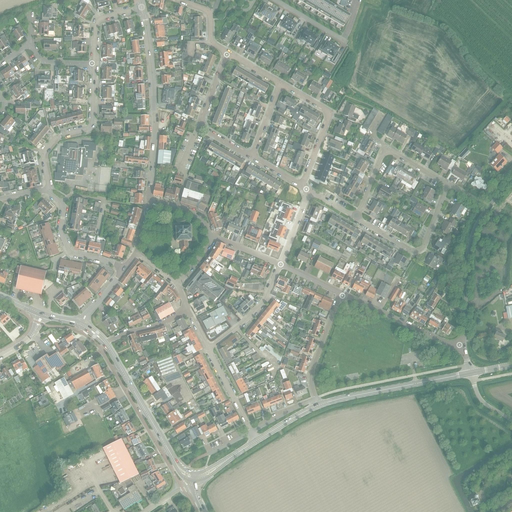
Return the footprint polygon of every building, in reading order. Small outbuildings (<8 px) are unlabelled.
[(79,9),(87,14),(90,9),(86,6),(87,4),(82,0),(79,5),(81,6),(79,9)] [(101,0),(92,0),(94,6),(97,5),(98,8),(103,7),(101,0)] [(157,8),(162,10),(164,10),(165,4),(163,3),(164,1),(161,1),(161,0),(160,0),(153,0),(153,5),(158,6),(157,8)] [(296,0),(343,28),(350,15),(348,14),(347,14),(348,14),(347,16),(320,0),(296,0)] [(266,17),(271,8),(268,7),(265,5),(261,12),(258,10),(256,15),(261,18),(262,15),(266,17)] [(42,20),(49,21),(49,18),(56,18),(57,10),(54,10),(54,9),(53,7),(51,7),(51,6),(44,6),(44,16),(42,16),(42,20)] [(271,8),(266,17),(269,19),(267,22),(270,24),(269,25),(273,27),(276,21),(273,19),(277,12),(274,11),(274,10),(271,8)] [(87,14),(79,9),(77,12),(75,11),(72,15),(78,19),(79,16),(84,19),(87,14)] [(194,18),(194,24),(201,24),(201,18),(198,18),(198,15),(190,15),(190,18),(194,18)] [(286,30),(292,20),(289,19),(286,18),(283,23),(280,21),(276,27),(285,32),(286,30)] [(40,34),(48,34),(48,36),(54,36),(54,24),(49,24),(49,21),(42,20),(40,20),(40,23),(40,28),(40,34)] [(135,32),(132,20),(124,22),(126,31),(130,30),(131,33),(135,32)] [(292,20),(286,30),(291,33),(291,35),(294,37),(297,31),(294,29),(297,24),(294,23),(295,22),(292,20)] [(74,32),(83,32),(84,27),(79,27),(79,24),(72,23),(72,29),(74,29),(74,32)] [(111,26),(114,34),(117,33),(118,37),(122,35),(119,23),(111,26)] [(13,32),(18,40),(24,37),(21,32),(23,30),(19,25),(15,27),(16,30),(13,32)] [(165,36),(164,25),(155,26),(156,37),(165,36)] [(110,35),(114,34),(111,26),(103,28),(107,40),(111,38),(110,35)] [(302,40),(307,43),(313,33),(310,31),(310,30),(307,29),(303,35),(300,33),(297,39),(300,41),(302,38),(303,39),(302,40)] [(223,35),(224,36),(222,39),(227,42),(232,33),(226,30),(223,35)] [(202,37),(201,31),(192,31),(192,33),(194,33),(194,36),(191,36),(191,40),(199,40),(199,37),(202,37)] [(83,38),(83,32),(74,32),(74,35),(72,35),(72,41),(79,41),(79,38),(83,38)] [(316,34),(313,33),(307,43),(311,45),(312,44),(313,45),(311,48),(315,50),(319,43),(316,41),(319,36),(318,36),(318,35),(316,34)] [(0,47),(3,51),(8,47),(5,42),(8,41),(4,35),(0,37),(0,39),(1,40),(0,40),(0,47)] [(130,38),(131,42),(132,42),(132,43),(133,54),(140,53),(138,37),(130,38)] [(243,45),(246,46),(250,40),(247,39),(245,42),(237,38),(233,45),(241,49),(243,45)] [(44,41),(44,50),(56,50),(56,42),(61,42),(61,39),(54,39),(54,42),(44,41)] [(250,40),(246,46),(249,48),(246,52),(254,57),(258,50),(251,45),(253,42),(250,40)] [(321,52),(327,56),(334,44),(331,43),(327,41),(324,47),(321,45),(317,51),(321,53),(321,52)] [(77,53),(86,53),(86,45),(80,45),(80,42),(73,42),(73,48),(78,49),(77,53)] [(103,52),(112,52),(112,48),(117,49),(117,43),(109,43),(108,46),(103,46),(103,52)] [(334,44),(327,56),(331,59),(330,61),(335,64),(340,56),(336,54),(339,49),(336,47),(336,46),(334,44)] [(259,54),(261,56),(259,60),(269,65),(273,58),(263,53),(265,50),(262,48),(259,54)] [(160,53),(160,60),(168,59),(168,55),(172,54),(172,51),(166,51),(166,52),(160,53)] [(112,52),(103,52),(103,58),(108,58),(108,61),(114,61),(115,56),(112,56),(112,52)] [(207,61),(214,63),(216,57),(209,55),(207,61)] [(24,57),(19,60),(24,68),(29,65),(32,70),(35,68),(30,62),(28,63),(24,57)] [(168,59),(160,60),(161,67),(168,67),(168,68),(173,67),(173,64),(169,64),(168,59)] [(20,71),(24,68),(19,60),(15,63),(19,70),(17,72),(21,77),(24,75),(23,73),(21,74),(20,73),(19,71),(20,70),(20,71)] [(205,66),(211,69),(214,63),(207,61),(205,66)] [(290,69),(278,62),(274,68),(286,75),(290,69)] [(102,74),(112,74),(112,70),(116,71),(116,65),(108,64),(108,68),(102,68),(102,74)] [(143,80),(142,69),(141,69),(141,66),(130,67),(130,71),(134,71),(135,80),(143,80)] [(211,69),(205,66),(203,72),(199,71),(198,74),(203,76),(204,73),(209,75),(211,69)] [(21,77),(17,72),(14,73),(10,67),(5,70),(10,77),(14,74),(18,79),(21,77)] [(232,74),(238,78),(242,71),(236,67),(232,74)] [(70,76),(74,76),(83,77),(83,71),(77,71),(77,68),(70,68),(70,76)] [(10,77),(5,70),(1,73),(6,80),(10,77)] [(238,78),(243,81),(247,74),(242,71),(238,78)] [(306,77),(296,71),(291,79),(302,85),(306,77)] [(112,74),(102,74),(102,80),(107,80),(107,83),(114,83),(114,78),(111,78),(112,74)] [(171,74),(166,75),(166,76),(162,76),(163,84),(168,84),(168,78),(171,77),(171,74)] [(243,81),(248,84),(252,77),(247,74),(243,81)] [(196,79),(194,84),(204,88),(206,82),(202,80),(203,78),(196,75),(194,78),(196,79)] [(41,86),(44,86),(45,76),(38,76),(38,82),(35,81),(35,89),(40,89),(41,86)] [(45,76),(44,86),(48,86),(48,89),(53,90),(53,82),(50,82),(51,76),(45,76)] [(78,85),(78,82),(83,82),(83,77),(74,76),(74,79),(70,79),(70,85),(78,85)] [(254,87),(258,80),(252,77),(248,84),(254,87)] [(10,89),(13,94),(21,89),(19,86),(22,84),(19,80),(13,84),(15,86),(10,89)] [(254,87),(259,90),(263,83),(258,80),(254,87)] [(322,87),(312,82),(308,89),(318,94),(322,87)] [(263,83),(259,90),(264,93),(269,86),(263,83)] [(194,84),(191,93),(196,95),(197,92),(202,94),(204,88),(194,84)] [(136,100),(137,100),(145,99),(144,85),(138,85),(139,94),(136,94),(136,97),(136,100)] [(73,94),(82,94),(83,89),(78,89),(78,86),(70,86),(69,94),(73,94)] [(115,91),(114,91),(114,86),(107,86),(107,89),(104,88),(103,94),(115,94),(115,91)] [(328,90),(328,89),(325,87),(322,93),(325,94),(322,98),(329,103),(334,94),(328,90)] [(226,88),(223,94),(231,97),(233,91),(226,88)] [(21,89),(13,94),(17,99),(21,96),(24,100),(30,96),(26,90),(23,92),(21,89)] [(163,103),(168,104),(169,99),(171,99),(172,92),(174,92),(175,89),(164,89),(164,91),(163,103)] [(189,102),(191,103),(197,106),(200,100),(195,98),(196,95),(191,93),(190,96),(191,97),(189,102)] [(82,94),(73,94),(73,97),(69,97),(69,102),(76,103),(76,100),(82,100),(82,94)] [(114,103),(114,97),(114,94),(115,94),(103,94),(103,99),(107,99),(107,102),(114,103)] [(231,97),(223,94),(221,100),(228,103),(231,97)] [(261,106),(257,105),(258,102),(253,100),(253,99),(245,94),(244,97),(247,98),(247,99),(252,101),(251,103),(255,105),(253,110),(259,113),(261,106)] [(288,106),(292,100),(286,97),(282,103),(288,106)] [(221,100),(219,106),(226,109),(228,103),(221,100)] [(288,106),(293,109),(291,113),(294,115),(297,109),(295,108),(297,104),(292,100),(288,106)] [(195,112),(197,106),(191,103),(189,106),(187,106),(186,108),(188,109),(195,112)] [(16,106),(16,113),(25,113),(25,109),(30,109),(30,104),(21,104),(21,107),(16,106)] [(347,120),(355,123),(357,116),(352,114),(355,107),(347,105),(343,115),(348,117),(347,120)] [(115,108),(113,108),(113,107),(102,106),(102,114),(105,114),(104,118),(114,119),(115,114),(113,114),(113,111),(115,111),(116,110),(116,108),(115,108)] [(217,112),(224,114),(226,109),(219,106),(217,112)] [(298,116),(300,113),(305,116),(308,110),(302,106),(300,111),(297,109),(294,115),(293,116),(297,118),(298,116)] [(195,112),(188,109),(186,114),(183,113),(182,116),(187,119),(188,116),(192,118),(195,112)] [(259,113),(253,110),(250,109),(249,112),(251,113),(250,116),(247,114),(246,118),(251,120),(252,117),(257,118),(259,113)] [(366,132),(378,112),(373,109),(361,129),(366,132)] [(308,110),(305,116),(310,119),(314,113),(308,110)] [(217,112),(214,117),(222,120),(224,114),(217,112)] [(56,118),(54,113),(49,114),(52,127),(57,126),(56,118)] [(314,113),(310,119),(307,125),(305,128),(310,130),(315,132),(316,130),(309,126),(310,124),(313,126),(316,122),(319,116),(314,113)] [(388,115),(377,132),(382,135),(393,118),(388,115)] [(8,116),(4,121),(11,126),(15,122),(20,126),(22,123),(15,118),(14,120),(8,116)] [(139,131),(148,131),(149,116),(141,116),(141,126),(139,126),(139,131)] [(280,125),(279,127),(284,129),(285,130),(286,126),(281,125),(284,119),(277,116),(274,123),(280,125)] [(219,126),(222,120),(214,117),(212,123),(219,126)] [(243,127),(246,128),(252,130),(254,124),(250,123),(251,120),(246,118),(245,117),(244,121),(245,121),(243,127)] [(11,126),(4,121),(0,125),(2,127),(1,128),(0,126),(0,131),(8,135),(10,133),(7,131),(11,126)] [(345,130),(348,131),(351,123),(345,121),(343,126),(339,124),(338,128),(335,127),(334,132),(343,136),(345,130)] [(186,123),(182,122),(180,127),(177,126),(174,131),(177,133),(177,134),(182,136),(185,129),(184,129),(186,123)] [(392,138),(397,130),(393,128),(396,124),(392,122),(388,127),(391,129),(387,136),(393,139),(393,138),(392,138)] [(101,125),(101,132),(111,132),(111,124),(108,124),(108,125),(101,125)] [(43,125),(39,129),(46,134),(49,130),(43,125)] [(272,128),(270,134),(276,136),(279,131),(283,132),(284,129),(279,127),(278,130),(272,128)] [(392,138),(393,138),(402,144),(407,136),(400,132),(402,129),(398,127),(397,130),(392,138)] [(243,134),(250,136),(252,130),(246,128),(243,134)] [(39,129),(37,131),(35,129),(33,131),(36,133),(42,138),(46,134),(39,129)] [(303,139),(309,142),(311,136),(307,134),(308,131),(303,129),(301,133),(305,134),(303,139)] [(39,142),(42,138),(36,133),(33,137),(39,142)] [(248,142),(250,136),(243,134),(241,140),(248,142)] [(274,142),(276,136),(270,134),(268,140),(274,142)] [(170,140),(167,140),(167,137),(160,136),(159,150),(159,151),(158,164),(171,165),(176,152),(176,149),(171,149),(171,152),(167,151),(168,143),(169,143),(170,140)] [(367,141),(364,146),(372,151),(375,145),(371,143),(373,140),(366,136),(364,139),(367,141)] [(39,142),(33,137),(29,141),(36,146),(39,142)] [(142,149),(150,150),(151,138),(145,137),(145,143),(143,142),(142,149)] [(335,140),(331,138),(328,146),(340,151),(341,146),(340,146),(343,139),(336,137),(335,140)] [(309,142),(303,139),(301,145),(294,142),(293,146),(301,149),(302,146),(307,148),(309,142)] [(276,143),(274,142),(268,140),(265,146),(274,149),(276,143)] [(68,144),(67,149),(69,149),(68,159),(66,159),(66,158),(63,157),(63,164),(61,164),(61,166),(58,166),(57,173),(55,173),(54,181),(64,182),(65,179),(75,180),(75,175),(83,176),(84,168),(87,169),(87,163),(86,163),(87,159),(92,159),(93,151),(95,152),(96,144),(83,142),(83,148),(78,147),(78,145),(68,144)] [(213,153),(217,146),(211,143),(210,146),(207,144),(204,150),(207,151),(207,150),(213,153)] [(419,155),(423,148),(415,143),(411,150),(419,155)] [(491,148),(497,154),(502,148),(496,143),(491,148)] [(67,149),(68,144),(65,144),(64,148),(62,148),(62,156),(60,156),(60,158),(59,158),(58,163),(61,164),(63,164),(63,157),(66,158),(66,159),(68,159),(69,149),(67,149)] [(372,151),(364,146),(362,145),(361,147),(363,148),(361,151),(359,149),(357,153),(363,156),(365,153),(369,156),(372,151)] [(222,149),(217,146),(213,153),(218,156),(222,149)] [(271,151),(272,148),(274,149),(265,146),(263,152),(275,156),(276,154),(271,151)] [(301,149),(293,146),(292,149),(298,152),(296,157),(302,160),(305,154),(300,152),(301,149)] [(432,153),(423,148),(419,155),(428,160),(432,153)] [(22,154),(23,159),(33,157),(32,151),(26,152),(26,149),(19,151),(20,154),(22,154)] [(224,159),(228,152),(222,149),(218,156),(224,159)] [(233,155),(228,152),(224,159),(229,162),(233,155)] [(325,154),(323,160),(332,164),(334,157),(325,154)] [(507,162),(499,154),(489,165),(497,172),(507,162)] [(232,170),(238,159),(233,155),(229,162),(234,165),(232,170)] [(446,170),(447,168),(451,170),(456,162),(452,159),(451,162),(442,156),(438,164),(444,167),(443,169),(446,170)] [(33,157),(23,159),(24,162),(21,163),(22,168),(29,167),(29,164),(34,163),(33,157)] [(302,160),(296,157),(294,163),(300,166),(302,160)] [(361,160),(358,165),(366,169),(369,164),(366,163),(367,160),(361,157),(360,159),(361,160)] [(234,171),(236,167),(240,169),(244,162),(238,159),(232,170),(234,171)] [(323,160),(320,167),(329,170),(332,164),(323,160)] [(300,166),(294,163),(291,169),(298,172),(300,166)] [(251,175),(255,169),(249,165),(247,170),(244,168),(241,174),(244,175),(246,172),(251,175)] [(354,169),(353,171),(359,175),(360,172),(363,174),(366,169),(358,165),(356,170),(354,169)] [(397,178),(402,169),(397,166),(395,169),(392,167),(388,174),(391,176),(392,175),(397,178)] [(320,167),(318,173),(327,176),(329,170),(320,167)] [(471,171),(469,170),(467,174),(456,167),(452,174),(463,180),(465,176),(468,177),(471,171)] [(27,178),(37,176),(35,170),(31,171),(31,168),(24,169),(25,174),(27,174),(27,178)] [(260,172),(255,169),(251,175),(256,178),(260,172)] [(397,178),(402,180),(407,172),(402,169),(397,178)] [(352,181),(359,185),(362,180),(357,177),(359,175),(353,171),(351,174),(355,176),(352,181)] [(266,175),(260,172),(256,178),(262,182),(266,175)] [(407,183),(412,175),(407,172),(402,180),(407,183)] [(318,173),(315,179),(324,183),(327,176),(318,173)] [(267,185),(271,178),(266,175),(262,182),(267,185)] [(417,178),(412,175),(407,183),(412,186),(411,188),(414,190),(418,183),(415,181),(417,178)] [(38,183),(37,176),(27,178),(28,182),(26,183),(28,188),(35,187),(34,184),(38,183)] [(183,178),(176,176),(174,182),(182,184),(183,178)] [(474,182),(472,183),(470,185),(473,186),(475,186),(477,187),(477,189),(479,190),(480,188),(485,191),(488,187),(483,184),(484,182),(482,180),(482,179),(481,178),(480,177),(479,177),(478,178),(476,176),(474,179),(475,181),(474,182)] [(276,181),(271,178),(267,185),(272,188),(276,181)] [(202,199),(204,195),(200,194),(203,186),(186,181),(184,189),(182,195),(180,202),(196,207),(198,208),(201,202),(202,199)] [(276,181),(272,188),(278,191),(276,194),(278,196),(282,190),(279,189),(282,184),(276,181)] [(352,181),(349,185),(357,190),(359,185),(352,181)] [(3,183),(0,183),(0,188),(2,188),(3,191),(9,190),(8,187),(4,188),(3,183)] [(161,185),(155,184),(155,188),(153,195),(162,197),(164,189),(161,189),(161,185)] [(346,190),(354,195),(357,190),(349,185),(346,190)] [(397,191),(391,187),(389,190),(383,186),(378,194),(388,199),(392,192),(395,194),(397,191)] [(177,201),(180,189),(173,187),(172,191),(167,189),(164,197),(177,201)] [(432,198),(431,198),(435,192),(427,187),(424,194),(425,194),(423,198),(430,202),(432,198)] [(354,195),(346,190),(344,189),(343,191),(345,193),(344,195),(351,199),(354,195)] [(144,195),(135,194),(135,198),(131,198),(130,203),(143,204),(144,195)] [(42,211),(48,204),(44,199),(40,204),(38,202),(33,206),(37,210),(39,208),(42,211)] [(205,200),(202,199),(201,202),(198,208),(198,209),(204,212),(207,205),(204,203),(205,200)] [(372,206),(379,210),(382,206),(383,207),(385,204),(378,200),(377,202),(374,201),(372,206)] [(282,208),(281,212),(292,216),(294,212),(291,210),(292,206),(282,202),(280,207),(282,208)] [(456,203),(454,206),(455,207),(451,214),(458,218),(464,208),(456,203)] [(53,208),(48,204),(42,211),(44,213),(43,215),(47,219),(51,214),(49,212),(53,208)] [(424,211),(423,210),(425,207),(418,204),(413,212),(421,217),(424,211)] [(217,213),(214,214),(213,210),(213,209),(215,210),(216,207),(212,205),(208,214),(210,220),(218,217),(217,213)] [(379,210),(372,206),(369,210),(372,212),(370,215),(377,218),(378,216),(376,215),(379,210)] [(5,213),(14,217),(15,214),(18,215),(20,209),(14,207),(13,210),(7,207),(5,213)] [(140,219),(142,210),(133,207),(132,214),(129,213),(128,216),(131,216),(140,219)] [(311,217),(310,221),(316,223),(320,214),(318,213),(319,210),(312,207),(309,216),(311,217)] [(88,216),(91,217),(92,215),(85,213),(85,211),(73,208),(72,214),(81,215),(88,216)] [(252,221),(255,223),(259,213),(253,211),(250,218),(252,219),(252,221)] [(290,221),(292,216),(281,212),(279,216),(277,215),(275,220),(285,224),(287,220),(290,221)] [(8,221),(7,224),(6,227),(13,230),(14,227),(13,226),(15,221),(13,220),(14,217),(5,213),(3,219),(8,221)] [(393,229),(397,221),(398,220),(395,218),(394,220),(392,219),(393,217),(391,215),(387,222),(389,223),(388,226),(393,229)] [(129,224),(137,226),(140,219),(131,216),(129,224)] [(332,226),(337,219),(332,216),(328,223),(332,226)] [(227,230),(232,233),(238,219),(236,218),(234,222),(227,219),(225,226),(228,227),(227,230)] [(232,233),(239,235),(241,229),(238,227),(239,224),(238,224),(237,223),(238,219),(232,233)] [(342,221),(337,219),(332,226),(337,229),(342,221)] [(453,226),(454,227),(457,222),(451,219),(448,223),(445,221),(443,225),(444,225),(440,231),(447,235),(453,226)] [(213,231),(222,228),(219,220),(217,221),(217,222),(211,224),(213,231)] [(284,228),(285,224),(275,220),(273,224),(276,225),(274,229),(285,234),(287,229),(284,228)] [(125,228),(122,238),(121,243),(131,247),(132,241),(135,231),(127,228),(125,228),(126,224),(117,221),(116,226),(117,227),(118,226),(125,228)] [(317,227),(318,224),(316,223),(310,221),(308,224),(306,223),(302,232),(309,235),(313,226),(317,227)] [(342,232),(346,224),(342,221),(337,229),(342,232)] [(402,224),(397,221),(393,229),(397,231),(402,224)] [(39,232),(50,228),(48,223),(39,226),(40,228),(38,228),(39,232)] [(402,224),(397,231),(402,234),(406,227),(408,225),(405,223),(404,225),(402,224)] [(342,232),(346,234),(351,227),(346,224),(342,232)] [(188,247),(188,244),(188,241),(192,240),(191,233),(191,226),(176,227),(176,232),(173,232),(173,233),(173,235),(176,235),(176,241),(180,241),(181,248),(188,247)] [(262,232),(249,226),(245,238),(257,243),(262,232)] [(351,227),(346,234),(351,237),(356,229),(351,227)] [(411,230),(406,227),(402,234),(407,237),(408,234),(411,236),(415,229),(412,227),(411,230)] [(52,233),(50,228),(39,232),(40,235),(42,234),(43,236),(52,233)] [(283,238),(285,234),(274,229),(272,234),(270,233),(268,237),(279,241),(280,237),(283,238)] [(360,232),(356,229),(351,237),(356,240),(360,232)] [(52,233),(43,236),(43,238),(42,238),(43,242),(54,238),(52,233)] [(361,243),(364,244),(365,245),(370,238),(365,235),(361,243)] [(78,249),(84,250),(85,246),(86,241),(81,240),(81,237),(78,236),(76,244),(79,245),(78,249)] [(268,237),(266,242),(269,243),(267,247),(278,252),(281,245),(278,244),(279,241),(268,237)] [(446,243),(447,244),(448,245),(450,241),(444,237),(442,240),(439,239),(433,248),(440,253),(440,252),(443,254),(446,250),(443,248),(446,243)] [(55,243),(54,238),(43,242),(44,245),(45,244),(46,246),(55,243)] [(85,246),(88,247),(88,251),(93,252),(95,243),(89,242),(90,239),(87,238),(86,241),(85,246)] [(370,248),(372,244),(375,241),(370,238),(365,245),(370,248)] [(5,252),(10,242),(5,240),(0,250),(5,252)] [(314,240),(312,244),(311,247),(318,250),(321,243),(314,240)] [(370,248),(375,251),(379,243),(375,241),(372,244),(370,248)] [(101,245),(95,243),(93,252),(99,253),(100,250),(103,250),(105,242),(102,242),(101,245)] [(223,251),(225,248),(226,245),(217,242),(215,247),(222,251),(223,251)] [(57,248),(55,243),(46,246),(47,248),(45,249),(46,252),(57,248)] [(384,246),(381,244),(379,243),(375,251),(379,253),(384,246)] [(115,252),(114,255),(122,258),(126,247),(118,245),(116,249),(115,249),(116,248),(113,247),(113,248),(114,249),(113,251),(115,252)] [(379,253),(384,256),(389,249),(384,246),(379,253)] [(215,247),(209,256),(215,261),(222,251),(215,247)] [(59,254),(57,248),(46,252),(47,255),(49,255),(50,257),(59,254)] [(235,252),(225,248),(223,251),(222,256),(232,260),(235,252)] [(389,249),(384,256),(389,259),(393,252),(389,249)] [(309,256),(310,253),(308,252),(306,255),(300,252),(297,259),(306,263),(309,256)] [(403,268),(408,260),(398,254),(395,259),(392,258),(388,265),(392,267),(395,263),(403,268)] [(440,260),(441,258),(435,254),(434,257),(430,254),(427,260),(428,260),(425,264),(433,268),(438,260),(440,260)] [(215,261),(209,256),(205,262),(211,267),(214,263),(220,268),(222,265),(215,261)] [(329,274),(334,264),(319,257),(314,267),(329,274)] [(128,271),(124,276),(129,281),(134,273),(138,268),(141,264),(137,260),(128,271)] [(210,277),(212,275),(208,271),(210,268),(204,263),(200,268),(210,277)] [(140,282),(143,284),(146,281),(145,280),(152,272),(141,264),(138,268),(139,269),(136,272),(135,273),(137,275),(135,277),(140,282)] [(258,276),(262,278),(266,269),(262,267),(261,267),(254,264),(251,271),(258,274),(258,276)] [(335,270),(331,277),(341,282),(345,274),(346,274),(350,266),(347,264),(343,270),(336,267),(334,270),(335,270)] [(19,274),(16,287),(42,292),(47,272),(21,266),(21,267),(18,266),(16,273),(19,274)] [(97,272),(106,279),(110,275),(102,269),(101,271),(99,269),(97,272)] [(218,298),(225,290),(199,269),(183,287),(190,292),(196,286),(214,301),(217,297),(218,298)] [(352,272),(353,270),(350,269),(348,271),(346,275),(347,276),(343,283),(348,286),(353,278),(350,277),(352,273),(352,272)] [(8,274),(6,272),(3,271),(2,274),(0,273),(0,282),(4,284),(8,274)] [(103,284),(106,279),(97,272),(95,275),(96,276),(95,277),(103,284)] [(151,285),(153,282),(153,281),(156,278),(157,278),(157,277),(152,273),(146,281),(143,284),(140,287),(142,288),(145,285),(147,287),(150,284),(151,285)] [(132,282),(129,281),(124,276),(120,282),(127,288),(128,287),(132,282)] [(99,288),(103,284),(95,277),(94,279),(93,278),(90,280),(99,288)] [(153,281),(153,282),(156,284),(154,287),(155,289),(153,291),(156,293),(165,283),(157,277),(157,278),(156,278),(153,281)] [(281,292),(288,295),(293,284),(292,284),(291,288),(286,285),(288,281),(279,277),(275,287),(279,289),(279,288),(282,290),(281,292)] [(352,288),(357,291),(362,281),(361,281),(360,283),(359,282),(360,278),(358,277),(356,281),(352,288)] [(234,288),(236,283),(228,279),(226,284),(234,288)] [(361,293),(365,286),(368,288),(370,283),(363,279),(362,281),(357,291),(361,293)] [(99,288),(90,280),(88,283),(90,284),(88,286),(96,292),(99,288)] [(132,290),(135,285),(132,282),(128,287),(127,288),(124,292),(127,295),(128,294),(131,297),(134,293),(131,290),(131,289),(132,290)] [(379,288),(378,290),(376,294),(385,299),(391,287),(382,282),(379,288)] [(176,302),(180,299),(175,291),(165,283),(156,296),(159,299),(161,297),(158,295),(159,294),(161,296),(163,294),(165,296),(167,293),(169,295),(172,298),(173,297),(176,302)] [(299,295),(302,287),(295,284),(295,285),(293,284),(288,295),(290,296),(292,292),(299,295)] [(117,298),(123,291),(118,286),(113,293),(117,296),(116,297),(117,298)] [(373,299),(376,294),(378,290),(377,290),(370,286),(365,295),(373,299)] [(308,298),(311,291),(304,288),(300,295),(308,298)] [(400,290),(396,288),(389,299),(392,302),(396,295),(397,296),(400,298),(403,292),(400,290)] [(80,291),(88,300),(92,296),(86,289),(84,290),(83,289),(80,291)] [(84,303),(88,300),(80,291),(78,293),(79,294),(77,296),(84,303)] [(308,311),(312,301),(316,293),(311,291),(308,298),(303,309),(308,311)] [(64,304),(69,299),(63,292),(55,299),(61,306),(63,305),(63,306),(65,305),(64,304)] [(333,301),(316,293),(312,301),(318,304),(320,300),(322,301),(321,304),(319,303),(318,306),(328,311),(333,301)] [(243,297),(240,299),(249,308),(254,303),(252,301),(254,299),(250,295),(248,297),(249,298),(246,300),(243,297)] [(79,307),(84,303),(77,296),(76,297),(75,296),(72,298),(79,307)] [(205,308),(202,303),(208,299),(204,296),(195,300),(196,304),(194,305),(197,312),(205,308)] [(111,307),(117,300),(115,298),(113,301),(109,297),(104,303),(107,307),(109,305),(111,307)] [(249,308),(240,299),(238,300),(242,304),(239,307),(238,306),(236,308),(240,312),(242,310),(244,312),(249,308)] [(433,309),(437,303),(430,300),(426,307),(431,310),(432,308),(433,309)] [(274,301),(269,307),(275,312),(278,308),(282,311),(287,304),(282,301),(279,305),(274,301)] [(400,313),(405,303),(401,302),(399,305),(394,303),(391,309),(400,313)] [(161,320),(174,312),(169,303),(156,311),(161,320)] [(224,316),(228,315),(223,306),(221,303),(217,305),(219,308),(209,313),(211,317),(203,321),(207,330),(226,320),(224,316)] [(407,316),(412,308),(407,304),(402,313),(407,316)] [(279,315),(275,312),(269,307),(265,312),(270,316),(272,313),(277,317),(279,315)] [(139,312),(144,320),(150,317),(148,312),(147,313),(144,309),(143,310),(139,312)] [(424,314),(422,316),(413,310),(409,316),(424,325),(427,319),(425,318),(426,316),(425,316),(426,315),(424,314)] [(266,320),(269,322),(272,325),(274,323),(270,320),(268,318),(270,316),(265,312),(261,316),(266,320)] [(134,325),(142,321),(138,313),(130,318),(132,320),(127,322),(130,327),(134,324),(134,325)] [(0,321),(3,325),(10,319),(5,314),(1,317),(0,316),(0,321)] [(116,324),(118,322),(115,317),(113,318),(110,314),(104,318),(105,321),(103,322),(107,328),(108,327),(112,334),(118,330),(114,323),(115,322),(116,324)] [(261,316),(258,321),(263,325),(266,320),(261,316)] [(179,326),(177,327),(172,330),(175,334),(169,337),(171,341),(178,338),(176,334),(188,327),(183,318),(176,322),(179,326)] [(437,328),(439,323),(431,319),(430,318),(428,322),(437,328)] [(314,327),(320,330),(322,322),(313,319),(312,321),(316,323),(314,327)] [(263,325),(258,321),(254,325),(259,330),(259,329),(260,330),(267,336),(268,337),(269,334),(264,330),(261,327),(263,325)] [(449,329),(451,326),(446,324),(442,330),(448,334),(450,330),(449,329)] [(254,325),(250,330),(255,334),(257,332),(258,332),(266,338),(267,336),(260,330),(259,329),(259,330),(254,325)] [(164,326),(161,327),(163,332),(162,332),(164,336),(165,339),(169,337),(168,334),(166,330),(164,326)] [(154,329),(151,330),(147,331),(138,333),(142,342),(153,340),(154,339),(156,339),(158,338),(159,343),(165,341),(165,339),(164,336),(162,332),(163,332),(161,327),(154,329)] [(317,337),(320,330),(314,327),(312,332),(309,331),(308,333),(317,337)] [(195,333),(192,328),(183,333),(185,335),(180,338),(182,340),(195,333)] [(502,342),(505,335),(501,333),(502,331),(496,329),(495,332),(496,332),(493,338),(502,342)] [(255,334),(250,330),(246,335),(251,339),(253,336),(256,338),(259,340),(261,338),(255,334)] [(64,345),(74,338),(71,333),(61,340),(64,345)] [(128,336),(132,345),(137,343),(137,344),(139,343),(135,333),(128,336)] [(190,339),(191,342),(197,338),(195,333),(182,340),(183,343),(186,341),(190,339)] [(222,356),(228,352),(226,349),(238,341),(233,335),(220,345),(222,348),(219,350),(222,356)] [(307,345),(313,348),(316,340),(307,337),(306,339),(309,341),(307,345)] [(186,348),(187,350),(193,347),(200,343),(197,338),(191,342),(193,344),(186,348)] [(79,356),(86,350),(84,347),(83,348),(79,342),(69,348),(71,351),(74,349),(79,356)] [(137,343),(132,345),(135,353),(138,351),(139,353),(143,352),(141,347),(139,347),(137,344),(137,343)] [(193,347),(187,350),(188,353),(192,350),(192,351),(195,349),(197,352),(203,349),(200,343),(193,347)] [(310,355),(313,348),(307,345),(305,350),(302,349),(301,351),(310,355)] [(66,347),(62,349),(59,351),(61,356),(68,351),(66,347)] [(222,356),(225,361),(231,357),(233,356),(232,353),(235,351),(234,349),(228,352),(222,356)] [(33,368),(43,382),(49,378),(46,373),(56,367),(58,370),(65,365),(57,352),(49,357),(47,354),(35,362),(38,365),(33,368)] [(198,363),(204,360),(201,354),(195,358),(198,363)] [(174,360),(176,362),(177,365),(183,362),(181,359),(180,357),(179,355),(177,356),(173,358),(174,360)] [(301,364),(306,366),(309,359),(300,355),(299,358),(302,359),(301,364)] [(170,356),(156,361),(162,376),(176,371),(170,356)] [(225,361),(227,366),(239,360),(238,358),(235,359),(235,358),(232,360),(231,357),(225,361)] [(19,360),(12,363),(17,374),(21,372),(20,369),(22,368),(24,371),(28,368),(24,360),(20,362),(19,360)] [(198,363),(201,369),(207,366),(204,360),(198,363)] [(227,366),(230,371),(236,368),(235,365),(238,364),(238,363),(241,362),(239,360),(227,366)] [(142,373),(150,368),(148,364),(140,369),(142,373)] [(304,373),(306,366),(301,364),(299,368),(296,367),(295,369),(304,373)] [(96,380),(104,376),(98,365),(90,368),(96,380)] [(201,369),(204,375),(210,372),(207,366),(201,369)] [(230,371),(233,377),(239,373),(236,368),(230,371)] [(12,377),(11,376),(14,374),(11,369),(8,371),(7,369),(3,371),(3,372),(1,374),(1,373),(0,373),(0,372),(0,378),(0,379),(0,378),(0,376),(4,374),(5,375),(8,380),(12,377)] [(76,390),(93,381),(87,370),(70,380),(76,390)] [(204,375),(207,381),(213,377),(210,372),(204,375)] [(239,373),(233,377),(236,382),(242,378),(239,373)] [(55,383),(65,402),(75,396),(64,377),(55,383)] [(210,386),(216,383),(213,377),(207,381),(210,386)] [(157,391),(160,389),(155,382),(152,383),(149,378),(144,381),(152,394),(157,390),(157,391)] [(236,382),(239,387),(245,384),(242,378),(236,382)] [(103,393),(105,392),(111,388),(106,380),(98,385),(96,387),(100,394),(103,393)] [(77,392),(78,394),(97,384),(96,381),(77,392)] [(293,391),(289,381),(283,383),(286,390),(283,391),(284,393),(286,400),(287,400),(289,399),(292,397),(290,392),(293,391)] [(210,386),(213,392),(219,389),(216,383),(210,386)] [(245,384),(239,387),(242,393),(248,390),(245,384)] [(298,395),(306,392),(303,386),(299,388),(298,385),(294,387),(298,395)] [(111,388),(105,392),(105,393),(96,398),(100,406),(116,397),(111,388)] [(213,392),(216,398),(222,395),(219,389),(213,392)] [(164,401),(167,398),(165,394),(163,396),(160,391),(153,395),(157,401),(162,398),(164,401)] [(222,395),(216,398),(219,404),(225,400),(222,395)] [(274,397),(276,404),(282,401),(280,395),(274,397)] [(276,404),(274,397),(268,400),(270,406),(276,404)] [(115,412),(122,408),(118,400),(111,404),(115,412)] [(270,406),(268,400),(262,402),(264,408),(270,406)] [(161,407),(167,416),(177,409),(175,406),(172,408),(168,402),(161,407)] [(252,406),(254,412),(260,410),(258,403),(252,406)] [(248,414),(254,412),(252,406),(246,408),(248,414)] [(122,424),(128,420),(129,419),(124,411),(117,415),(122,424)] [(173,425),(181,420),(175,411),(167,416),(173,425)] [(230,414),(230,415),(234,421),(239,419),(236,412),(233,414),(232,413),(230,414)] [(63,419),(67,426),(77,421),(73,413),(65,416),(66,417),(63,419)] [(234,421),(230,415),(225,418),(226,419),(228,424),(234,421)] [(216,419),(217,422),(219,422),(222,428),(228,424),(226,419),(222,421),(220,417),(216,419)] [(121,424),(123,428),(125,432),(126,431),(128,435),(131,434),(136,431),(131,422),(130,423),(128,420),(122,424),(121,424)] [(177,433),(186,428),(183,422),(174,428),(177,433)] [(207,427),(210,433),(217,430),(213,424),(207,427)] [(210,433),(207,427),(206,425),(201,428),(205,436),(210,433)] [(134,434),(130,436),(127,437),(129,442),(131,441),(133,446),(142,443),(139,436),(135,437),(134,434)] [(190,440),(192,439),(190,435),(187,437),(188,438),(186,439),(185,439),(183,440),(183,441),(180,442),(181,446),(182,446),(183,448),(192,443),(190,440)] [(103,448),(109,459),(112,466),(121,482),(121,483),(130,479),(139,474),(122,439),(103,448)] [(143,458),(149,455),(143,444),(136,448),(143,458)] [(142,478),(148,476),(150,475),(148,473),(151,471),(152,472),(157,470),(152,459),(147,461),(151,469),(140,474),(142,478)] [(106,469),(111,466),(108,460),(103,462),(106,469)] [(158,489),(166,484),(159,472),(152,475),(156,481),(153,483),(155,486),(156,486),(158,489)] [(156,490),(148,476),(142,478),(142,479),(144,481),(145,481),(149,487),(146,489),(149,494),(156,490)] [(130,479),(121,483),(121,482),(118,483),(116,485),(115,486),(114,487),(113,488),(113,489),(113,490),(113,491),(113,492),(113,493),(114,494),(118,501),(119,501),(125,510),(137,502),(138,503),(143,500),(130,479)] [(472,506),(479,503),(476,494),(473,495),(474,498),(470,499),(472,506)]
